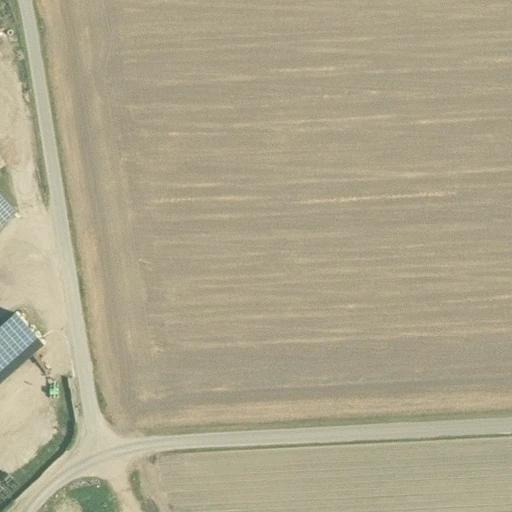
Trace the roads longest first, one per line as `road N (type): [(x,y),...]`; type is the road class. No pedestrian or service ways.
road 1 (track): [(23,0),(98,443)]
road 2 (track): [(511,421),(98,443)]
